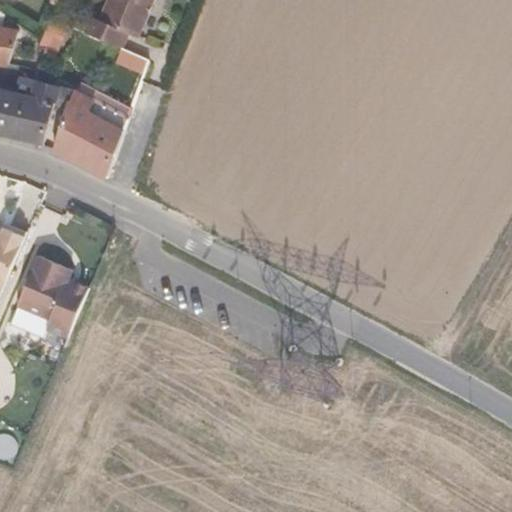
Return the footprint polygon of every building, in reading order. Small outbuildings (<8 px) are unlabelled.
[(88,32),(125,49),(131,34),(141,38),(156,0),(115,0),(106,22),(93,18),(88,32)] [(0,68),(15,71),(22,31),(0,30),(0,68)] [(36,103),(42,86),(31,81),(28,89),(26,88),(24,95),(33,98),(31,104),(36,103)] [(75,102),(94,114),(102,92),(80,82),(78,87),(75,102)] [(20,140),(47,147),(59,105),(64,86),(43,83),(42,86),(36,103),(31,104),(29,104),(20,140)] [(59,105),(72,110),(75,102),(78,87),(64,86),(59,105)] [(122,101),(102,92),(94,114),(108,122),(130,134),(139,109),(122,101)] [(0,134),(20,140),(29,104),(14,101),(1,97),(0,96),(0,134)] [(60,151),(114,179),(130,134),(108,122),(94,114),(75,102),(72,110),(60,151)] [(0,309),(1,310),(25,248),(7,241),(6,243),(2,252),(0,251),(0,309)] [(69,346),(89,296),(67,287),(71,278),(42,267),(23,318),(56,330),(52,340),(69,346)] [(56,330),(23,318),(16,336),(49,349),(52,340),(56,330)]
